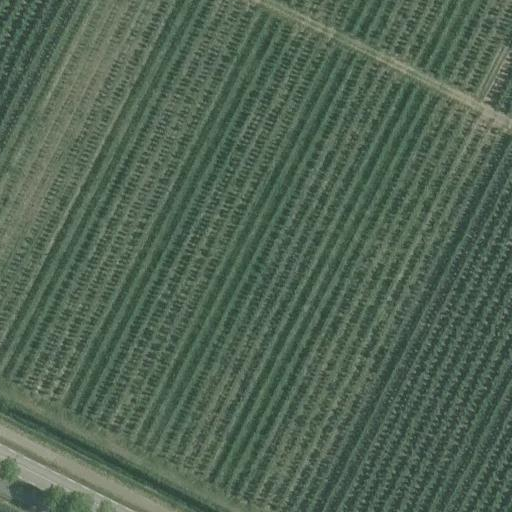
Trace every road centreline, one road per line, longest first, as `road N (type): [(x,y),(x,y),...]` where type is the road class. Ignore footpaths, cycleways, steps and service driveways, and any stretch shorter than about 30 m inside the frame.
road 1 (track): [(511,127),(259,0)]
road 2 (tertiary): [(108,511),(0,457)]
